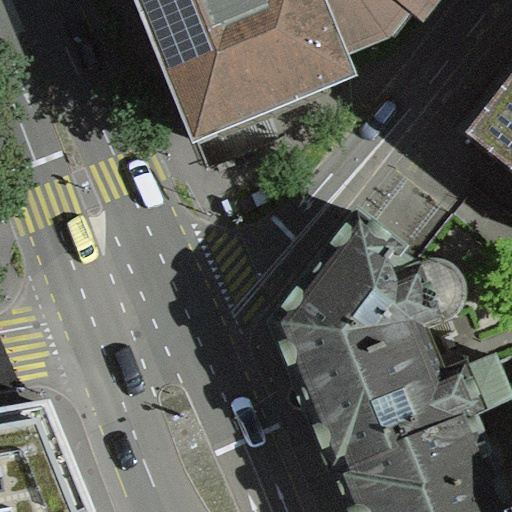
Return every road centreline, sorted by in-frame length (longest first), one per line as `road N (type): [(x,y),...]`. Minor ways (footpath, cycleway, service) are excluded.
road 1 (unclassified): [(490,0),(284,241),(180,297)]
road 2 (secondary): [(180,297),(124,172),(28,0)]
road 3 (secondary): [(0,56),(97,331)]
road 4 (secondary): [(272,511),(180,297)]
road 5 (secondary): [(97,331),(168,511)]
